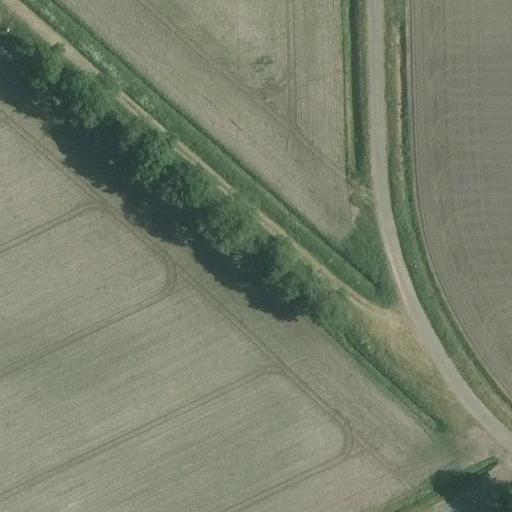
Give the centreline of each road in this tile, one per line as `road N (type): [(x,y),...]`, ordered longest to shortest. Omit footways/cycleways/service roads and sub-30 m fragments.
road 1 (track): [(424,327),(391,343),(0,6)]
road 2 (unclassified): [(511,444),(446,386),(399,262),(372,123),(370,0)]
